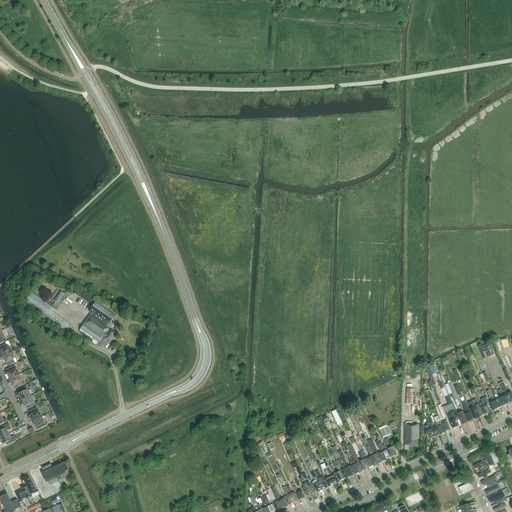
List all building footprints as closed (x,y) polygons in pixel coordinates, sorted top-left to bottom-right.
[(61,291),(54,300),(58,303),(65,294),(61,291)] [(47,318),(72,337),(76,332),(73,330),(74,329),(68,325),(69,324),(61,318),(54,313),(57,310),(32,292),(25,302),(37,311),(36,312),(46,319),(47,318)] [(93,300),(83,293),(80,297),(90,304),(93,300)] [(106,323),(113,312),(96,300),(89,311),(92,314),(106,323)] [(106,323),(92,314),(84,324),(80,330),(93,340),(91,342),(96,345),(102,336),(105,338),(104,339),(110,343),(116,333),(111,329),(109,332),(108,331),(110,326),(106,323)] [(500,340),(494,342),(497,352),(503,350),(500,340)] [(0,357),(12,352),(11,351),(12,350),(11,348),(10,347),(9,346),(8,347),(6,344),(0,346),(0,347),(1,350),(0,351),(2,354),(0,354),(0,357)] [(492,356),(488,347),(487,344),(481,347),(483,352),(486,351),(488,357),(492,356)] [(488,347),(492,356),(497,354),(493,344),(488,347)] [(9,366),(15,363),(13,359),(15,358),(14,357),(15,356),(14,354),(13,353),(12,352),(0,357),(0,358),(1,361),(4,359),(6,362),(7,362),(9,366)] [(511,366),(511,367),(507,356),(501,359),(506,369),(505,369),(510,380),(511,378),(511,366)] [(438,372),(435,363),(429,366),(432,374),(438,372)] [(19,375),(16,369),(14,365),(8,368),(10,372),(7,373),(10,379),(19,375)] [(22,381),(19,375),(10,379),(13,386),(22,381)] [(457,399),(450,382),(448,383),(455,400),(457,399)] [(500,397),(503,405),(511,402),(511,393),(510,390),(509,387),(505,389),(505,388),(506,387),(505,385),(500,388),(504,396),(500,397)] [(18,394),(22,400),(31,396),(26,386),(18,390),(20,393),(18,394)] [(492,387),(489,388),(490,390),(498,408),(503,406),(499,398),(497,399),(496,398),(497,397),(496,395),(493,388),(492,388),(492,387)] [(412,404),(412,402),(413,389),(405,389),(405,404),(412,404)] [(490,390),(486,391),(489,396),(488,397),(491,403),(489,403),(493,410),(498,408),(490,390)] [(35,405),(31,396),(22,400),(25,406),(26,406),(28,409),(35,405)] [(479,404),(484,414),(492,411),(486,397),(480,399),(482,402),(479,404)] [(476,399),(472,401),(479,417),(484,415),(478,400),(477,401),(476,399)] [(465,415),(468,422),(473,420),(464,401),(462,402),(465,410),(464,410),(466,414),(465,415)] [(472,401),(467,403),(474,419),(479,417),(472,401)] [(455,419),(459,417),(452,403),(443,407),(445,414),(447,414),(453,428),(458,426),(455,419)] [(31,418),(33,421),(41,417),(39,411),(38,411),(37,407),(28,411),(30,415),(28,416),(29,419),(31,418)] [(342,424),(337,412),(333,414),(338,426),(342,424)] [(467,423),(463,412),(458,414),(462,425),(467,423)] [(429,415),(426,417),(427,419),(429,425),(434,437),(439,435),(435,427),(433,428),(432,426),(433,425),(430,418),(429,415)] [(44,423),(41,417),(33,421),(36,427),(38,430),(46,426),(44,423)] [(434,420),(440,434),(445,432),(441,421),(438,422),(436,419),(434,420)] [(445,432),(450,430),(447,422),(446,423),(445,421),(441,423),(441,421),(445,432)] [(405,424),(404,450),(409,450),(409,445),(417,445),(417,439),(419,439),(419,425),(412,424),(412,422),(408,422),(405,423),(405,424)] [(0,430),(0,437),(9,434),(7,430),(11,429),(8,423),(2,427),(3,429),(0,430)] [(383,438),(391,435),(387,425),(379,428),(383,438)] [(428,430),(425,431),(428,439),(434,437),(429,425),(426,426),(428,430)] [(310,435),(307,428),(299,432),(302,439),(310,435)] [(283,433),(278,435),(280,441),(282,440),(283,442),(286,440),(283,433)] [(289,443),(293,441),(290,433),(285,435),(289,443)] [(11,437),(9,434),(0,437),(0,439),(2,444),(9,441),(10,444),(17,440),(14,435),(11,437)] [(372,439),(368,441),(368,442),(369,443),(378,464),(382,462),(378,453),(376,454),(374,451),(377,450),(372,439)] [(378,440),(375,441),(378,448),(379,448),(381,452),(379,453),(382,461),(387,459),(379,443),(378,440)] [(358,442),(357,442),(361,453),(362,453),(368,468),(372,466),(369,457),(366,459),(365,456),(366,455),(360,441),(358,442)] [(368,442),(364,444),(366,448),(370,457),(369,457),(373,466),(378,464),(369,443),(368,442)] [(382,442),(379,443),(387,459),(391,457),(387,449),(385,445),(383,446),(382,442)] [(395,451),(397,451),(395,446),(388,449),(392,457),(397,454),(395,451)] [(353,447),(348,449),(352,457),(359,472),(363,470),(353,447)] [(491,466),(493,465),(497,463),(498,463),(501,461),(495,447),(484,452),(491,466)] [(341,450),(338,452),(341,457),(342,460),(350,477),(354,475),(350,466),(349,467),(344,458),(345,458),(341,450)] [(361,453),(359,454),(362,460),(360,461),(364,470),(368,468),(362,453),(361,453)] [(341,457),(337,459),(339,462),(340,462),(344,469),(342,470),(346,479),(350,477),(342,460),(341,457)] [(352,457),(348,459),(355,474),(359,472),(352,457)] [(472,464),(474,469),(478,467),(479,469),(489,465),(486,458),(472,464)] [(336,474),(340,481),(345,479),(336,460),(334,461),(336,466),(335,467),(338,473),(336,474)] [(296,461),(293,463),(295,467),(296,467),(301,478),(303,477),(302,474),(296,461)] [(64,463),(56,467),(59,474),(60,475),(60,476),(57,477),(58,478),(59,481),(62,480),(62,479),(64,478),(65,478),(67,477),(68,477),(68,476),(70,475),(70,476),(71,476),(64,463)] [(324,463),(321,465),(324,470),(324,469),(328,478),(325,479),(328,487),(334,484),(327,468),(324,463)] [(43,468),(42,468),(45,474),(46,475),(50,485),(51,485),(53,483),(53,484),(54,484),(53,483),(56,482),(56,483),(56,482),(58,481),(59,481),(58,478),(57,477),(57,476),(51,464),(50,464),(50,465),(48,466),(48,465),(47,465),(48,466),(46,467),(45,466),(45,467),(43,468)] [(311,465),(308,467),(315,481),(317,480),(318,482),(314,484),(317,492),(322,489),(318,479),(313,468),(311,465)] [(317,466),(313,468),(318,479),(322,489),(328,487),(323,477),(322,478),(318,471),(320,470),(319,466),(318,467),(317,466)] [(329,467),(327,468),(334,484),(339,482),(335,474),(333,475),(329,467)] [(490,470),(477,475),(479,478),(491,473),(490,470)] [(280,474),(277,476),(278,479),(279,479),(282,485),(285,483),(282,477),(280,474)] [(22,490),(16,493),(19,500),(26,497),(27,498),(31,496),(31,495),(36,492),(29,476),(22,480),(24,485),(20,486),(22,490)] [(495,476),(483,482),(484,485),(496,480),(495,476)] [(301,478),(300,478),(305,487),(303,488),(306,495),(307,495),(308,496),(311,494),(306,483),(303,477),(301,478)] [(460,497),(453,479),(435,486),(442,504),(460,497)] [(309,482),(306,483),(311,494),(315,493),(314,491),(316,491),(312,484),(311,484),(310,482),(309,482)] [(459,493),(472,488),(470,485),(465,487),(464,484),(457,487),(459,493)] [(485,492),(487,497),(500,490),(498,485),(485,492)] [(282,487),(290,504),(294,503),(286,486),(282,487)] [(286,486),(294,503),(297,501),(293,493),(292,490),(290,486),(287,487),(286,486)] [(299,500),(305,497),(302,490),(298,492),(296,486),(293,487),(299,500)] [(271,489),(268,490),(277,510),(282,507),(275,490),(274,488),(271,489)] [(275,490),(282,507),(288,505),(284,497),(281,499),(277,489),(275,490)] [(264,490),(261,491),(263,494),(262,494),(270,511),(272,511),(276,510),(273,503),(269,494),(266,495),(264,490)] [(489,499),(490,503),(505,496),(503,492),(489,499)] [(11,502),(7,493),(0,496),(0,498),(6,511),(14,511),(16,511),(15,510),(21,507),(17,499),(11,502)] [(262,497),(260,498),(264,507),(262,508),(263,511),(270,511),(262,494),(261,495),(262,497)] [(256,511),(262,511),(259,504),(259,505),(257,502),(256,503),(255,500),(254,500),(253,497),(250,498),(254,507),(256,511)] [(471,506),(475,505),(475,502),(460,506),(461,511),(464,511),(472,510),(471,506)] [(505,503),(493,509),(495,511),(497,511),(507,508),(505,503)]
